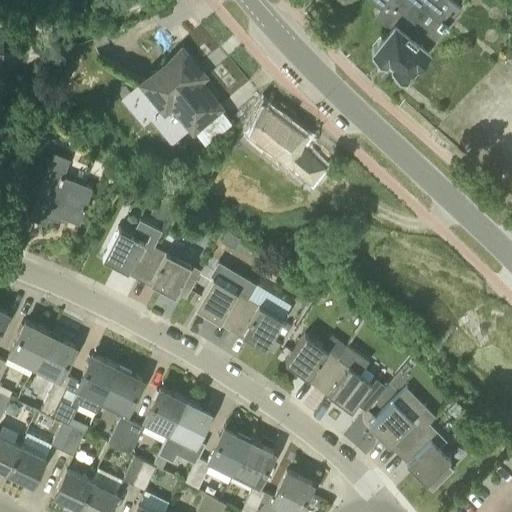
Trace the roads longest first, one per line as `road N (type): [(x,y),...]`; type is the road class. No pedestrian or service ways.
road 1 (residential): [(359,486),(291,428),(158,340),(0,261)]
road 2 (secondary): [(511,263),(249,0)]
